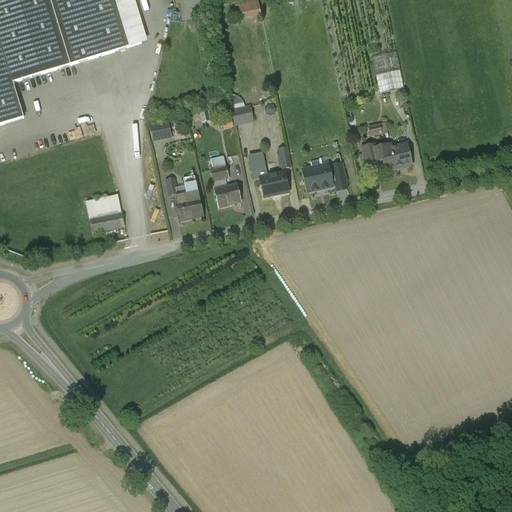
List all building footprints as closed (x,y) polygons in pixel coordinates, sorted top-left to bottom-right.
[(0,0),(0,126),(24,120),(13,84),(128,49),(112,0),(0,0)] [(258,3),(238,6),(241,20),(260,17),(258,3)] [(397,54),(371,59),(379,96),(405,90),(397,54)] [(250,108),(232,112),(235,127),(253,123),(250,108)] [(155,140),(174,139),(173,123),(154,124),(155,140)] [(379,127),(369,129),(371,137),(381,135),(379,127)] [(374,146),(362,149),(366,167),(378,164),(378,163),(375,150),(374,146)] [(383,152),(380,153),(383,162),(385,172),(411,166),(407,146),(383,152)] [(383,148),(375,150),(378,163),(383,162),(380,153),(383,152),(383,148)] [(287,149),(279,151),(283,170),(291,169),(287,149)] [(321,167),(328,166),(329,165),(327,159),(319,161),(321,167)] [(260,161),(249,163),(253,181),(260,180),(264,179),(263,173),(266,172),(265,169),(262,170),(260,161)] [(311,170),(302,172),(307,194),(333,188),(332,183),(328,168),(328,166),(321,167),(320,167),(319,162),(310,164),(311,170)] [(328,168),(332,183),(335,183),(338,193),(347,191),(345,181),(342,165),(328,168)] [(224,167),(208,171),(211,183),(226,179),(224,167)] [(264,179),(260,180),(264,199),(288,194),(284,174),(264,179)] [(186,196),(175,198),(177,204),(176,205),(180,223),(203,218),(194,178),(183,180),(186,196)] [(174,180),(165,182),(169,197),(177,196),(174,180)] [(234,186),(213,191),(217,210),(227,208),(227,206),(238,204),(234,186)] [(91,221),(119,216),(116,199),(84,205),(87,223),(91,223),(91,221)] [(119,216),(91,221),(91,223),(94,235),(124,229),(122,215),(119,216)]
